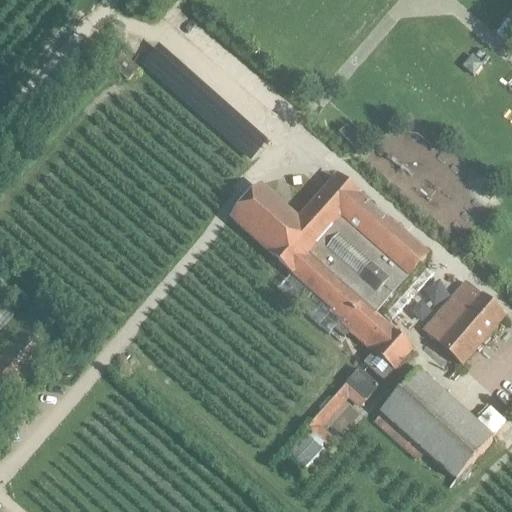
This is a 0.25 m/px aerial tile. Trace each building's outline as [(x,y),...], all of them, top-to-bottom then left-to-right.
[(511,42),(511,14),(497,28),(511,44),(511,42)] [(268,143),(159,47),(142,66),(251,162),(268,143)] [(511,68),(503,79),(511,86),(511,68)] [(364,149),(347,133),(339,142),(357,157),(364,149)] [(231,226),(290,278),(278,291),(329,336),(341,324),(376,354),(365,367),(385,384),(413,353),(375,319),(428,259),(339,180),(299,225),(261,191),(231,226)] [(420,307),(413,304),(405,318),(426,330),(446,293),(432,285),(420,307)] [(463,369),(505,319),(467,286),(424,336),(463,369)] [(0,406),(61,339),(37,317),(0,357),(0,406)] [(360,411),(380,389),(360,371),(311,426),(283,455),(304,474),(334,440),(323,429),(349,401),(360,411)] [(381,417),(382,417),(374,425),(435,479),(449,491),(457,483),(456,482),(493,440),(418,375),(381,417)]
